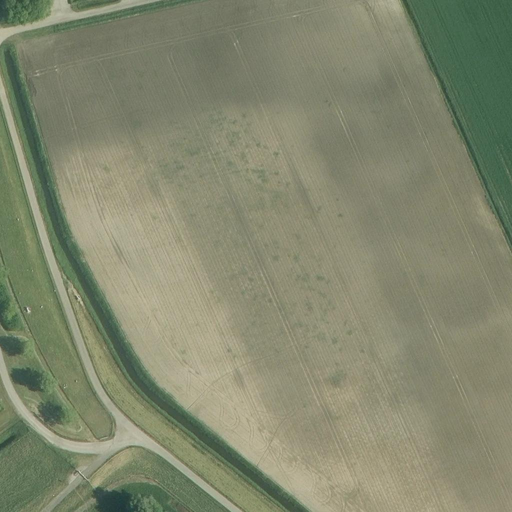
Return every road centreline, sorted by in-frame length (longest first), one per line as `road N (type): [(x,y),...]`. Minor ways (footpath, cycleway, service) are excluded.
road 1 (unclassified): [(128,432),(97,387),(71,320),(0,82)]
road 2 (unclassified): [(0,33),(147,0)]
road 3 (unclassified): [(235,511),(128,432)]
